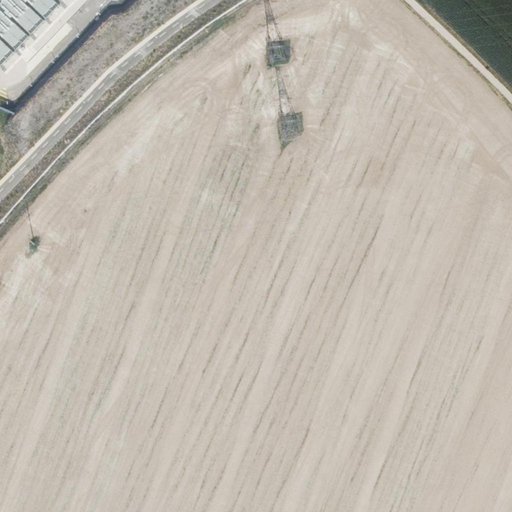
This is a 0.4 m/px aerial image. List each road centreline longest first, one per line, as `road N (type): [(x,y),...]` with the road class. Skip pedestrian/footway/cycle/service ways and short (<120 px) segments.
road 1 (track): [(260,0),(166,64),(99,124),(0,242)]
road 2 (unclassified): [(0,194),(133,59),(214,0)]
road 3 (unclassified): [(0,95),(18,92),(107,0)]
